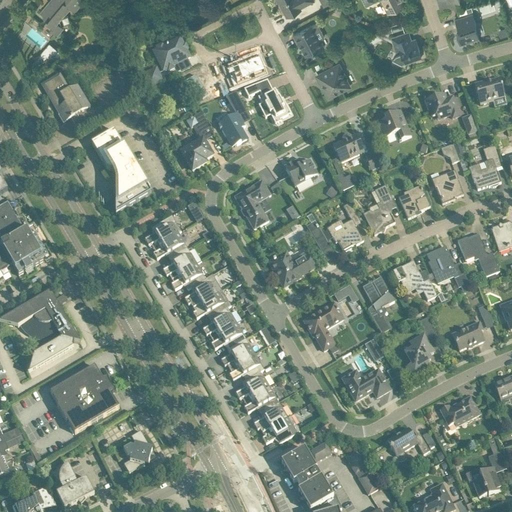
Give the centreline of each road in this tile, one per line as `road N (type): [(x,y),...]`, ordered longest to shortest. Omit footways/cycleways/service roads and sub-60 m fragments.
road 1 (residential): [(511,357),(354,431),(327,410),(272,315)]
road 2 (residential): [(100,247),(123,233),(247,449)]
road 3 (residential): [(272,315),(424,232),(511,199)]
road 4 (residential): [(272,315),(215,217),(211,194),(229,171),(315,121)]
road 5 (tertiary): [(226,460),(100,247)]
road 6 (tertiary): [(82,258),(209,469)]
road 7 (tertiary): [(100,247),(0,75)]
road 8 (tertiary): [(0,115),(82,258)]
road 9 (residential): [(315,121),(446,66)]
road 10 (residential): [(272,38),(262,13),(245,8),(201,30),(197,39),(211,58)]
road 11 (unknown): [(93,345),(19,387),(0,353)]
